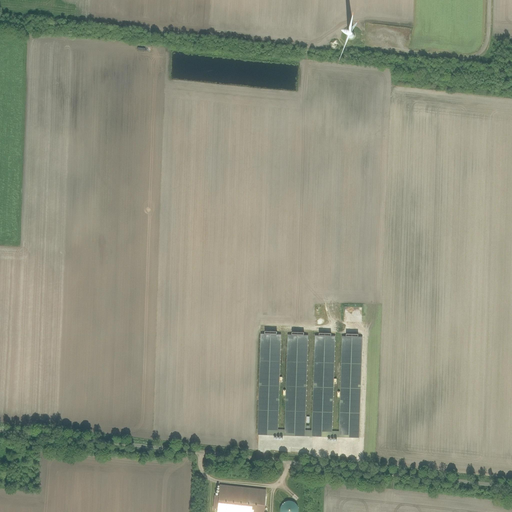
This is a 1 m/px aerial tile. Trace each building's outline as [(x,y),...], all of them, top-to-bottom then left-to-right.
[(257,432),(279,433),(282,332),(261,331),(257,432)] [(305,432),(309,333),(289,332),(286,431),(305,432)] [(310,436),(332,437),(335,336),(314,335),(310,436)] [(359,437),(362,337),(342,337),(339,436),(359,437)] [(263,511),(265,491),(219,486),(217,511),(263,511)] [(282,503),(280,506),(280,509),(280,511),(297,511),(298,511),(298,508),(297,505),(295,502),(293,501),(290,500),(287,500),(284,501),(282,503)]
